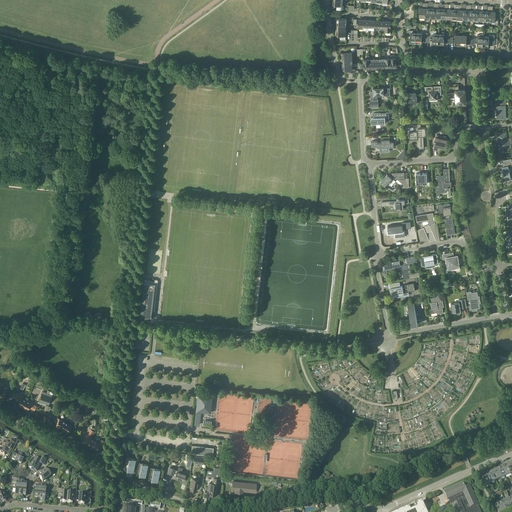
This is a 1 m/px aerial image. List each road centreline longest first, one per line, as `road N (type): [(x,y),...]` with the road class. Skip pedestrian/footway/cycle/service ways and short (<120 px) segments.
road 1 (residential): [(511,453),(383,509),(348,501),(332,509)]
road 2 (track): [(448,324),(449,357),(415,398),(372,403),(334,381)]
road 3 (residential): [(498,264),(470,262),(461,240),(377,252)]
road 4 (residential): [(368,165),(447,159),(461,129),(482,127)]
